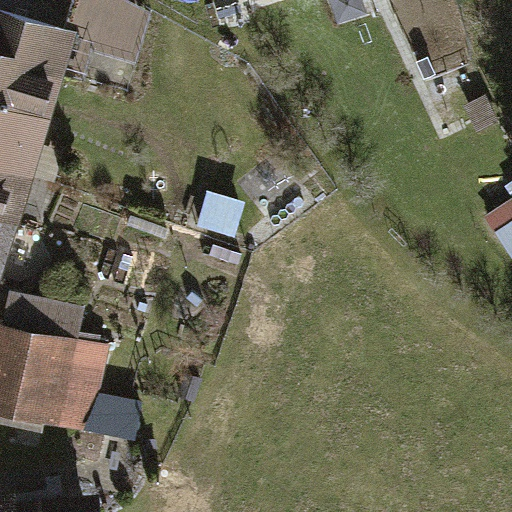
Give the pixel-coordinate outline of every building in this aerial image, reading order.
[(0,286),(76,29),(0,6),(0,286)] [(511,196),(479,221),(511,263),(511,196)] [(218,205),(192,206),(194,241),(221,239),(218,205)] [(0,310),(0,418),(134,448),(142,409),(101,400),(111,357),(73,349),(80,315),(3,298),(0,310)] [(101,511),(100,488),(0,495),(0,511),(101,511)]
